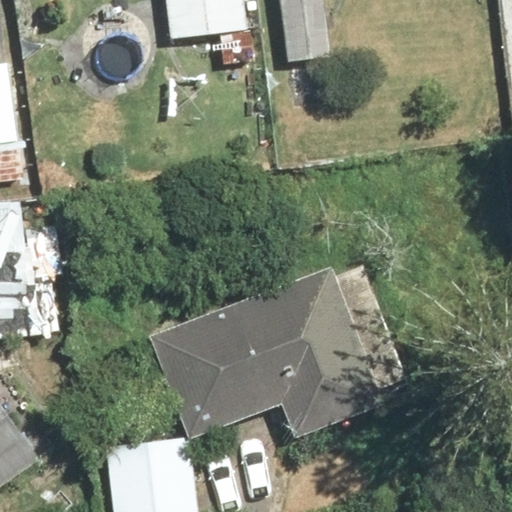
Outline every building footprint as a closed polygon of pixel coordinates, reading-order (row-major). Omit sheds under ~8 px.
[(251,0),(174,0),(179,42),(255,34),(251,0)] [(329,0),(285,0),(291,60),(335,56),(329,0)] [(0,183),(28,180),(16,58),(0,60),(0,183)] [(31,195),(0,197),(0,338),(47,334),(41,281),(68,278),(63,229),(34,232),(31,195)] [(368,257),(159,337),(199,441),(408,361),(368,257)] [(0,511),(62,470),(0,376),(0,511)] [(206,511),(199,441),(112,450),(118,511),(206,511)]
